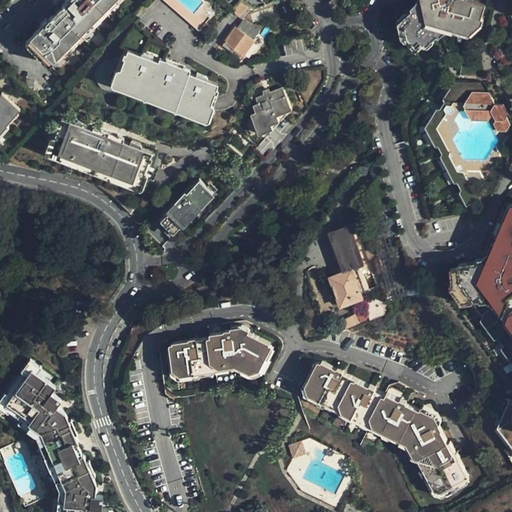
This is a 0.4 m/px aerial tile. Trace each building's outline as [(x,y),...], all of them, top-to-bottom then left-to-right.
[(50,65),(116,0),(66,0),(67,1),(62,5),(63,7),(54,16),(52,15),(47,20),(45,18),(40,23),(42,25),(26,41),(46,61),(50,65)] [(192,17),(172,0),(160,0),(197,33),(208,20),(198,11),(192,17)] [(451,3),(450,0),(397,0),(396,14),(401,32),(405,39),(410,38),(419,49),(434,39),(439,36),(443,35),(463,43),(467,31),(475,33),(477,28),(480,17),(454,7),(451,3)] [(252,41),(258,34),(260,31),(245,20),(244,23),(238,30),(236,28),(225,42),(243,55),(254,42),(252,41)] [(439,36),(434,39),(437,42),(444,41),(462,48),(476,43),(479,38),(477,28),(475,33),(467,31),(463,43),(443,35),(439,36)] [(114,83),(126,51),(122,50),(108,86),(209,124),(219,99),(215,98),(207,118),(114,83)] [(163,65),(157,63),(126,51),(114,83),(207,118),(215,98),(219,86),(188,75),(182,73),(180,77),(161,70),(163,65)] [(158,60),(157,63),(163,65),(161,70),(180,77),(182,73),(188,75),(189,71),(158,60)] [(253,122),(254,123),(268,118),(269,121),(277,117),(275,111),(289,106),(280,81),(254,92),(256,98),(250,100),(253,107),(248,109),(253,122)] [(461,107),(471,92),(456,83),(444,101),(445,105),(441,111),(436,110),(423,131),(433,150),(436,150),(440,156),(438,158),(453,186),(456,186),(459,192),(458,195),(467,213),(483,204),(445,132),(453,121),(457,114),(461,107)] [(0,128),(19,109),(11,101),(1,92),(0,93),(0,128)] [(471,92),(461,107),(465,112),(469,117),(472,121),(487,121),(492,117),(495,121),(492,124),(498,133),(507,133),(510,125),(507,117),(507,113),(504,104),(494,104),(487,93),(471,92)] [(78,117),(76,120),(87,125),(90,119),(82,115),(78,117)] [(65,116),(57,135),(53,145),(142,180),(154,151),(144,147),(131,142),(125,140),(95,128),(87,125),(76,120),(65,116)] [(270,124),(269,121),(268,118),(254,123),(253,122),(242,132),(251,142),(270,124)] [(98,122),(95,128),(125,140),(127,134),(98,122)] [(53,145),(57,135),(51,133),(46,148),(144,188),(148,179),(153,181),(158,168),(153,166),(158,153),(154,151),(142,180),(53,145)] [(134,137),(131,142),(144,147),(145,144),(143,140),(134,137)] [(200,179),(197,176),(158,215),(161,218),(200,179)] [(192,198),(199,204),(214,189),(200,179),(161,218),(166,221),(175,228),(190,213),(183,207),(192,198)] [(190,213),(199,204),(192,198),(183,207),(190,213)] [(175,228),(166,221),(163,224),(171,232),(175,228)] [(365,263),(350,223),(329,231),(343,270),(331,275),(341,303),(363,296),(352,267),(365,263)] [(487,312),(495,322),(511,314),(511,238),(499,268),(460,274),(462,290),(470,289),(471,303),(482,302),(488,308),(487,312)] [(346,327),(370,318),(367,308),(342,317),(346,327)] [(511,314),(495,322),(500,329),(504,327),(507,324),(511,330),(511,342),(510,343),(511,345),(511,415),(509,422),(511,426),(511,314)] [(233,332),(244,331),(242,323),(209,327),(211,339),(213,339),(212,336),(225,334),(225,332),(233,331),(233,332)] [(270,345),(244,331),(233,332),(233,331),(225,332),(225,334),(212,336),(213,339),(211,339),(197,342),(196,339),(187,340),(188,343),(172,345),(177,374),(191,372),(191,374),(202,373),(202,371),(216,369),(215,364),(237,361),(256,371),(270,345)] [(33,358),(39,363),(44,357),(32,346),(0,379),(0,396),(2,398),(4,398),(13,408),(10,412),(26,427),(35,449),(37,450),(41,459),(41,460),(53,487),(50,509),(56,510),(55,511),(63,511),(65,501),(61,501),(63,483),(36,423),(24,411),(26,409),(4,388),(33,358)] [(57,380),(39,363),(33,358),(4,388),(26,409),(24,411),(36,423),(63,483),(61,501),(65,501),(63,511),(105,511),(106,506),(98,504),(100,492),(92,491),(95,480),(81,448),(80,448),(75,438),(76,437),(64,409),(55,400),(60,395),(51,386),(54,383),(57,380)] [(390,434),(402,439),(404,440),(414,457),(415,456),(420,464),(419,465),(424,474),(426,473),(439,496),(472,477),(470,473),(442,489),(431,470),(430,471),(425,462),(427,461),(422,452),(419,454),(409,436),(408,434),(393,427),(393,428),(381,423),(383,421),(368,415),(368,416),(360,413),(359,416),(356,414),(350,412),(351,409),(329,399),(325,397),(324,400),(313,395),(314,392),(308,390),(320,362),(313,359),(298,392),(312,398),(311,400),(318,404),(322,406),(323,404),(332,408),(348,416),(348,417),(357,422),(357,421),(361,423),(363,424),(364,422),(380,429),(379,431),(389,435),(390,434)] [(383,390),(365,382),(320,362),(308,390),(314,392),(313,395),(324,400),(325,397),(329,399),(351,409),(350,412),(356,414),(359,416),(360,413),(368,416),(368,415),(383,421),(381,423),(393,428),(393,427),(408,434),(409,436),(419,454),(422,452),(427,461),(425,462),(430,471),(431,470),(442,489),(470,473),(471,472),(451,437),(448,438),(439,422),(438,420),(432,410),(417,404),(408,400),(384,389),(383,390)] [(387,382),(384,389),(408,400),(414,388),(396,380),(387,382)] [(432,410),(438,420),(442,417),(435,406),(419,399),(417,404),(432,410)] [(306,453),(302,441),(291,444),(295,457),(306,453)]
